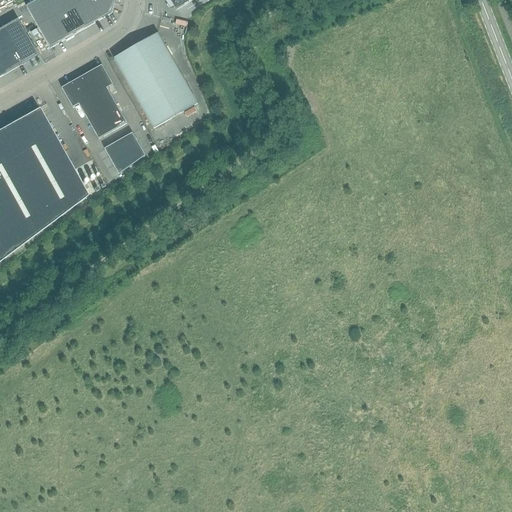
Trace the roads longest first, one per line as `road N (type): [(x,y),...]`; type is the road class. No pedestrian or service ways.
road 1 (track): [(0,334),(268,136),(238,49),(243,30),(296,0)]
road 2 (residential): [(0,98),(126,27),(133,0)]
